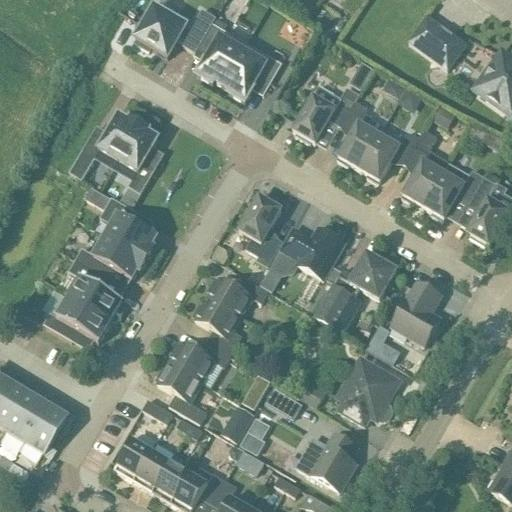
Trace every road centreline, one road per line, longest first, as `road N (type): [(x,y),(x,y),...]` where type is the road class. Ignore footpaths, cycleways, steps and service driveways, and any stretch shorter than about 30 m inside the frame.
road 1 (residential): [(251,154),(508,306)]
road 2 (residential): [(104,410),(251,154)]
road 3 (tertiary): [(387,511),(508,306)]
road 4 (residential): [(105,67),(251,154)]
road 5 (residential): [(94,511),(60,492),(104,410)]
road 6 (residential): [(0,349),(104,410)]
